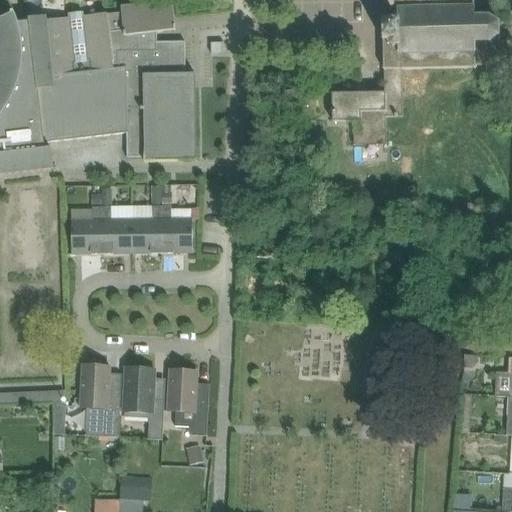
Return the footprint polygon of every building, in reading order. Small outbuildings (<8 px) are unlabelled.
[(384,71),(385,94),(386,118),(403,117),(402,70),(476,68),(476,67),(500,66),(500,35),(498,35),(498,26),(500,25),(499,22),(497,23),(491,18),(491,17),(488,16),(488,18),(474,18),(473,0),(382,0),(383,23),(382,23),(383,42),(383,70),(384,71)] [(0,175),(53,169),(51,149),(45,149),(44,143),(127,134),(127,159),(145,158),(145,163),(197,162),(196,75),(186,75),(185,43),(163,43),(163,45),(157,45),(157,33),(163,32),(163,31),(161,32),(160,24),(175,22),(172,2),(121,8),(122,13),(107,15),(107,14),(84,17),(83,13),(69,15),(69,19),(47,21),(46,17),(29,19),(29,23),(19,24),(17,20),(14,12),(11,13),(12,15),(0,20),(0,175)] [(211,44),(211,55),(224,55),(224,44),(211,44)] [(316,123),(316,89),(287,89),(288,123),(316,123)] [(386,118),(385,94),(332,95),(333,123),(354,122),(354,146),(387,146),(386,118)] [(153,221),(132,221),(133,254),(162,254),(162,195),(162,187),(153,187),(153,221)] [(111,190),(102,190),(102,196),(102,206),(102,208),(103,255),(133,254),(132,221),(111,221),(111,190)] [(171,194),(162,195),(162,254),(193,254),(193,222),(171,223),(171,194)] [(102,196),(92,196),(92,204),(92,206),(102,206),(102,196)] [(93,221),(72,221),(72,255),(103,255),(102,208),(93,208),(93,221)] [(464,358),(464,369),(473,369),(477,365),(477,358),(464,358)] [(81,398),(80,407),(88,408),(86,437),(119,439),(122,376),(110,375),(111,368),(82,367),(81,397),(81,398)] [(126,369),(125,389),(124,413),(149,414),(148,440),(162,441),(165,401),(153,401),(155,370),(151,370),(149,367),(141,367),(140,370),(126,369)] [(193,437),(206,437),(207,437),(210,385),(196,385),(197,373),(170,371),(168,412),(176,413),(175,428),(189,429),(189,436),(193,436),(193,437)] [(461,395),(460,414),(471,414),(472,396),(461,395)] [(459,420),(458,435),(469,435),(470,420),(459,420)] [(203,464),(200,447),(186,449),(190,466),(203,464)] [(511,511),(511,490),(503,490),(501,511),(511,511)] [(457,496),(456,511),(470,511),(471,496),(457,496)] [(119,511),(119,500),(96,500),(95,511),(119,511)] [(143,511),(144,501),(119,500),(119,511),(143,511)]
